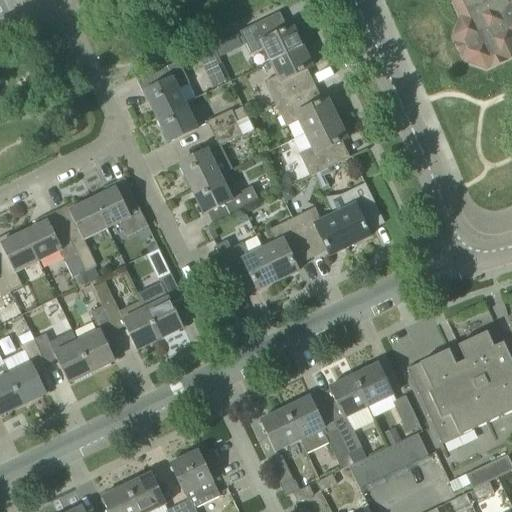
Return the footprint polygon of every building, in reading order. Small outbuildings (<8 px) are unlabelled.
[(511,0),(450,0),(459,17),(452,37),(465,64),(485,70),(511,57),(511,56),(511,0)] [(279,13),(240,33),(251,56),(264,49),(270,63),(302,47),(292,27),(287,30),(279,13)] [(226,40),(213,46),(219,60),(232,53),(226,40)] [(302,47),(270,63),(277,77),(264,83),(275,106),(314,86),(307,70),(312,67),(302,47)] [(149,103),(157,118),(185,104),(184,103),(178,90),(189,84),(178,62),(141,80),(142,81),(143,80),(147,90),(144,92),(149,103)] [(314,86),(275,106),(286,128),(298,121),(305,135),(337,119),(327,99),(322,102),(314,86)] [(197,113),(192,101),(191,100),(184,103),(185,104),(157,118),(169,143),(197,130),(190,116),(197,113)] [(238,124),(237,123),(232,111),(207,124),(213,136),(238,124)] [(246,119),(237,123),(238,124),(243,135),(253,131),(248,119),(247,118),(246,119)] [(299,155),(310,178),(350,158),(342,142),(347,139),(337,119),(305,135),(312,149),(299,155)] [(243,135),(238,124),(213,136),(217,145),(218,148),(221,147),(243,135)] [(213,164),(219,161),(213,148),(179,164),(192,190),(227,173),(227,172),(219,177),(213,164)] [(204,215),(209,213),(215,224),(258,203),(251,188),(238,195),(227,173),(192,190),(204,215)] [(292,185),(286,174),(276,179),(281,190),(292,185)] [(105,193),(93,199),(107,230),(119,224),(126,238),(148,227),(124,179),(103,189),(105,193)] [(349,209),(336,216),(350,247),(370,237),(367,232),(384,224),(365,185),(343,196),(349,209)] [(285,203),(295,198),(290,188),(280,192),(285,203)] [(84,241),(106,231),(107,230),(93,199),(79,206),(77,201),(56,212),(78,257),(77,257),(84,272),(97,266),(88,249),(84,241)] [(293,220),(312,259),(327,252),(330,257),(350,247),(336,216),(321,223),(314,210),(293,220)] [(37,227),(24,233),(39,263),(60,253),(65,263),(77,257),(78,257),(56,212),(53,213),(35,222),(37,227)] [(277,244),(263,251),(278,282),(298,272),(295,267),(312,259),(293,220),(270,231),(277,244)] [(39,263),(24,233),(11,239),(8,235),(0,238),(0,270),(10,292),(22,286),(16,274),(39,263)] [(258,292),(278,282),(263,251),(250,257),(243,244),(231,250),(227,242),(216,247),(239,294),(255,286),(258,292)] [(0,297),(10,292),(0,270),(0,297)] [(172,304),(182,299),(170,274),(161,279),(159,280),(160,283),(138,294),(137,294),(141,302),(160,339),(183,328),(172,304)] [(141,302),(120,312),(114,301),(102,307),(114,331),(124,326),(136,351),(160,339),(141,302)] [(100,332),(78,343),(92,372),(115,361),(103,336),(114,331),(102,307),(90,313),(100,332)] [(465,361),(464,361),(470,374),(471,373),(475,381),(482,378),(486,385),(472,391),(487,424),(511,412),(511,358),(510,359),(496,328),(458,346),(465,361)] [(46,334),(34,340),(45,364),(56,359),(59,366),(68,384),(92,372),(78,343),(77,343),(55,354),(50,343),(46,334)] [(34,370),(45,364),(34,340),(22,345),(25,351),(2,362),(4,365),(9,376),(23,405),(46,394),(37,376),(34,370)] [(441,445),(487,424),(472,391),(486,385),(482,378),(475,381),(471,373),(470,374),(464,361),(456,365),(449,350),(406,370),(441,445)] [(378,364),(354,376),(368,407),(393,395),(378,364)] [(0,367),(0,416),(23,405),(9,376),(4,365),(0,367)] [(343,420),(347,418),(368,407),(354,376),(328,388),(343,420)] [(396,401),(392,403),(395,408),(407,433),(420,427),(405,396),(396,401)] [(310,397),(285,409),(300,440),(307,455),(328,445),(340,470),(353,464),(349,455),(336,429),(327,433),(310,397)] [(275,453),(300,440),(285,409),(260,421),(275,453)] [(349,423),(336,429),(349,455),(361,449),(354,432),(349,423)] [(388,448),(400,441),(394,429),(382,435),(388,448)] [(417,434),(406,440),(417,463),(428,457),(417,434)] [(406,440),(394,445),(406,468),(417,463),(406,440)] [(394,445),(383,451),(394,473),(406,468),(394,445)] [(187,502),(178,506),(180,511),(195,511),(194,509),(220,497),(198,451),(169,465),(187,502)] [(383,451),(372,456),(383,479),(394,473),(383,451)] [(268,462),(285,498),(292,494),(299,491),(299,490),(295,481),(292,482),(280,456),(268,462)] [(372,456),(360,462),(371,484),(383,479),(372,456)] [(511,471),(511,465),(507,456),(466,476),(470,485),(472,490),(511,471)] [(371,484),(360,462),(349,467),(360,490),(371,484)] [(165,511),(168,511),(166,505),(151,474),(127,485),(126,486),(137,511),(165,511)] [(332,476),(316,483),(321,492),(336,485),(332,476)] [(490,483),(473,492),(477,500),(494,492),(490,483)] [(137,511),(126,486),(101,498),(107,511),(137,511)] [(308,486),(300,490),(305,500),(313,496),(308,486)] [(297,504),(305,500),(300,490),(299,490),(299,491),(292,494),(297,504)] [(466,495),(450,503),(454,511),(470,503),(466,495)]
